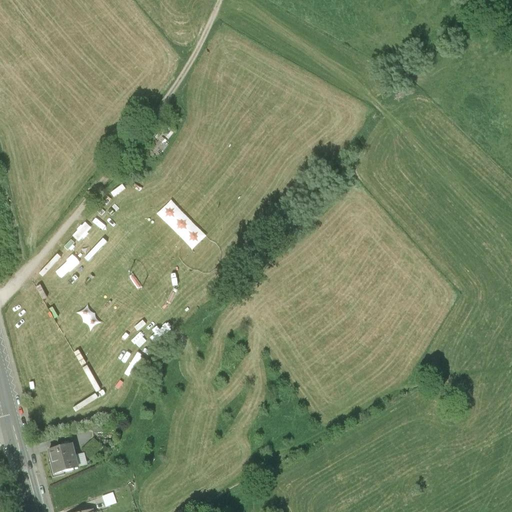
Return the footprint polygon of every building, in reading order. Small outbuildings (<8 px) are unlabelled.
[(152,159),(175,133),(165,125),(143,151),(152,159)] [(93,439),(82,450),(89,458),(100,447),(93,439)] [(72,446),(48,452),(54,475),(78,469),(77,468),(75,457),(72,446)] [(77,468),(87,466),(84,454),(75,457),(77,468)] [(103,498),(106,506),(117,502),(114,493),(103,498)]
